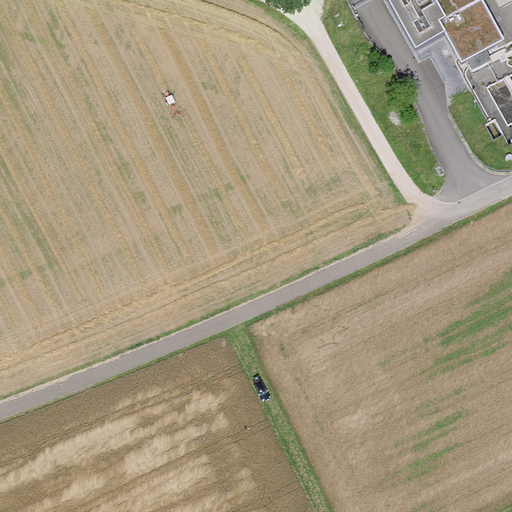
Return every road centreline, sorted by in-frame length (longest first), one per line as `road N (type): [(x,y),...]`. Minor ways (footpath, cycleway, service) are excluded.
road 1 (track): [(436,222),(253,309),(0,412)]
road 2 (track): [(511,186),(436,222),(397,173),(306,14),(285,0)]
